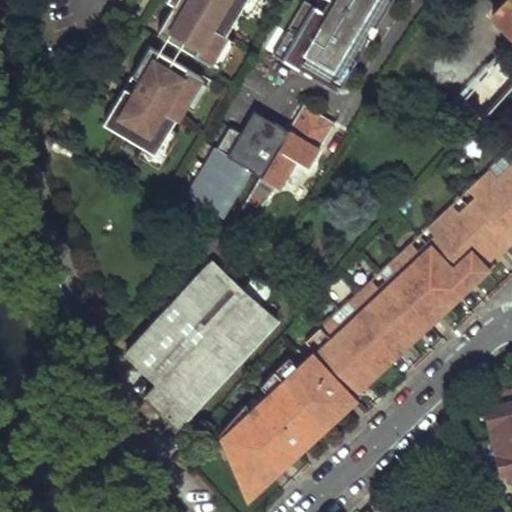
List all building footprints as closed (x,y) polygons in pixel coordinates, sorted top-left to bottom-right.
[(167,0),(172,4),(155,34),(217,69),(233,41),(223,36),(236,10),(246,17),(256,0),(167,0)] [(328,0),(329,1),(323,13),(304,2),(273,54),(335,94),(394,0),(328,0)] [(511,0),(503,0),(490,16),(511,39),(511,0)] [(209,81),(148,46),(102,123),(142,146),(138,155),(158,168),(178,132),(169,128),(184,104),(193,110),(209,81)] [(511,81),(511,77),(493,60),(447,115),(456,124),(453,130),(457,133),(462,129),(466,132),(511,81)] [(331,123),(303,105),(260,176),(277,187),(294,162),(306,169),(331,123)] [(264,387),(218,430),(246,496),(353,398),(350,395),(508,251),(505,247),(511,240),(511,164),(508,161),(491,176),(484,169),(463,189),(469,195),(452,210),(447,203),(421,227),(428,235),(412,250),(406,242),(382,265),(389,271),(373,286),(366,279),(344,301),(348,308),(333,322),(328,316),(303,339),(309,346),(296,360),(287,353),(273,367),(264,387)] [(254,181),(243,200),(257,209),(269,189),(254,181)] [(230,238),(215,230),(164,287),(177,298),(128,352),(157,384),(144,396),(156,408),(175,428),(276,320),(259,304),(268,290),(255,276),(251,278),(221,250),(230,238)] [(511,388),(486,395),(489,406),(484,407),(500,473),(505,471),(507,482),(511,480),(511,388)]
